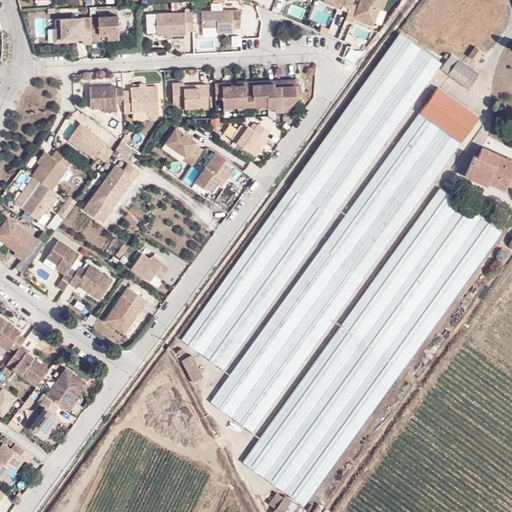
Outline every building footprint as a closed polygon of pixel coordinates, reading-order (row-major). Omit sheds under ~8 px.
[(324,0),(324,2),(342,10),(340,14),(348,17),(351,10),(355,0),(324,0)] [(348,17),(345,24),(352,27),(354,23),(372,31),(379,14),(381,15),(388,0),(387,0),(362,0),(357,12),(351,10),(348,17)] [(324,2),(322,6),(340,14),(342,10),(324,2)] [(239,29),(239,10),(200,12),(201,28),(216,28),(216,34),(232,33),(232,29),(239,29)] [(192,31),(191,12),(155,14),(156,36),(185,35),(185,32),(192,31)] [(97,17),(97,22),(89,23),(89,36),(98,36),(97,35),(104,34),(118,34),(117,16),(97,17)] [(89,36),(88,18),(59,19),(60,42),(72,42),(72,39),(80,39),(80,44),(90,44),(89,36)] [(36,34),(33,24),(25,26),(29,36),(36,34)] [(181,338),(223,369),(441,62),(401,33),(181,338)] [(232,35),(232,48),(241,48),(241,35),(232,35)] [(467,55),(475,61),(482,51),(474,46),(467,55)] [(440,69),(466,89),(476,75),(450,56),(440,69)] [(295,91),(294,85),(213,88),(214,104),(222,104),(222,113),(266,111),(266,114),(282,113),(282,111),(292,110),(299,100),(299,91),(295,91)] [(460,141),(478,117),(437,87),(419,112),(460,141)] [(183,91),(183,88),(171,88),(172,111),(183,110),(183,113),(207,112),(206,90),(183,91)] [(116,93),(116,90),(89,92),(91,114),(104,113),(117,113),(117,109),(124,108),(123,96),(123,93),(116,93)] [(131,93),(131,96),(123,96),(124,108),(124,118),(132,118),(132,117),(147,116),(159,115),(158,91),(131,93)] [(419,112),(210,401),(252,431),(460,141),(419,112)] [(220,125),(220,117),(210,117),(210,126),(220,125)] [(101,150),(103,147),(77,128),(65,144),(91,164),(94,160),(102,167),(110,156),(101,150)] [(264,143),(269,137),(257,129),(252,135),(244,130),(238,131),(229,144),(254,161),(266,145),(264,143)] [(192,148),(194,146),(173,132),(163,146),(183,161),(181,164),(189,170),(199,156),(201,154),(192,148)] [(476,158),(472,156),(466,170),(488,180),(487,183),(502,190),(505,185),(507,179),(511,182),(511,161),(481,147),(476,158)] [(45,158),(37,169),(29,179),(31,181),(38,186),(49,194),(65,172),(63,171),(68,165),(54,154),(49,161),(45,158)] [(45,158),(42,155),(34,167),(37,169),(45,158)] [(215,190),(220,183),(224,186),(234,172),(214,157),(193,187),(209,198),(215,190)] [(120,175),(112,169),(80,213),(100,228),(110,213),(109,212),(131,182),(132,183),(137,177),(125,168),(120,175)] [(487,183),(488,180),(466,170),(463,177),(485,187),(487,183)] [(38,186),(31,181),(11,207),(19,213),(38,186)] [(219,193),(224,186),(220,183),(215,190),(219,193)] [(55,198),(49,194),(38,186),(19,213),(35,225),(55,198)] [(502,232),(440,188),(242,460),(302,505),(502,232)] [(70,209),(63,205),(54,217),(61,222),(70,209)] [(18,264),(33,243),(4,221),(0,227),(0,246),(13,256),(11,259),(18,264)] [(31,246),(38,252),(44,244),(37,239),(31,246)] [(67,272),(76,259),(55,244),(43,262),(54,270),(52,272),(55,275),(61,279),(59,283),(65,287),(73,276),(67,272)] [(158,271),(147,263),(138,258),(128,273),(147,286),(151,280),(158,284),(166,272),(160,268),(158,271)] [(160,268),(149,260),(147,263),(158,271),(160,268)] [(43,262),(39,267),(54,277),(55,275),(52,272),(54,270),(43,262)] [(87,269),(83,275),(77,271),(73,276),(65,287),(72,292),(74,289),(96,305),(110,285),(87,269)] [(60,295),(65,287),(59,283),(54,290),(60,295)] [(144,305),(124,292),(101,326),(121,339),(131,325),(125,321),(133,310),(138,313),(144,305)] [(131,325),(139,313),(138,313),(133,310),(125,321),(131,325)] [(19,333),(21,330),(0,314),(0,344),(6,349),(9,346),(14,350),(20,342),(24,337),(19,333)] [(25,351),(27,348),(20,342),(14,350),(5,363),(35,385),(48,368),(25,351)] [(203,377),(191,355),(181,360),(193,383),(203,377)] [(64,414),(84,387),(63,372),(43,398),(44,399),(57,409),(64,414)] [(0,389),(0,400),(6,409),(17,401),(6,386),(0,389)] [(57,409),(44,399),(38,407),(43,411),(27,432),(39,441),(55,420),(51,417),(57,409)] [(37,407),(22,428),(27,432),(43,411),(38,407),(37,407)] [(58,422),(55,420),(39,441),(42,443),(58,422)] [(13,447),(8,453),(0,447),(0,482),(8,472),(13,476),(22,464),(26,467),(31,460),(13,447)] [(275,491),(267,502),(275,507),(283,496),(275,491)] [(297,511),(300,508),(283,496),(275,507),(271,511),(297,511)] [(327,511),(329,511),(316,502),(309,511),(327,511)]
